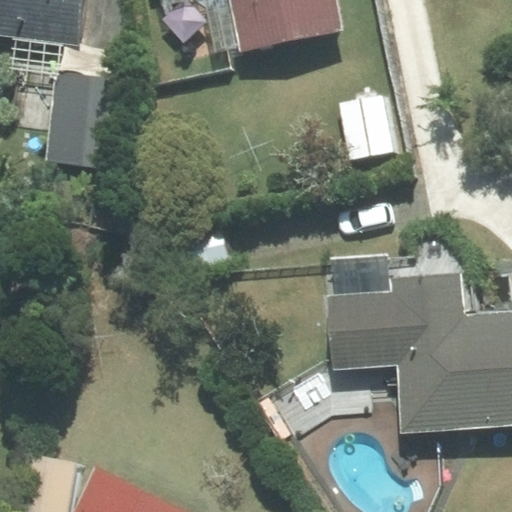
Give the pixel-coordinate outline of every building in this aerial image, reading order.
[(96,0),(0,0),(0,39),(93,47),(96,0)] [(242,0),(257,62),(359,39),(349,0),(242,0)] [(72,52),(71,72),(61,71),(57,169),(127,172),(131,74),(132,55),(72,52)] [(394,93),(341,103),(354,166),(406,156),(394,93)] [(230,230),(176,242),(184,279),(238,267),(230,230)] [(402,302),(346,301),(345,364),(414,365),(413,429),(511,430),(511,316),(483,316),(483,284),(403,283),(402,302)] [(196,511),(112,470),(91,511),(196,511)]
